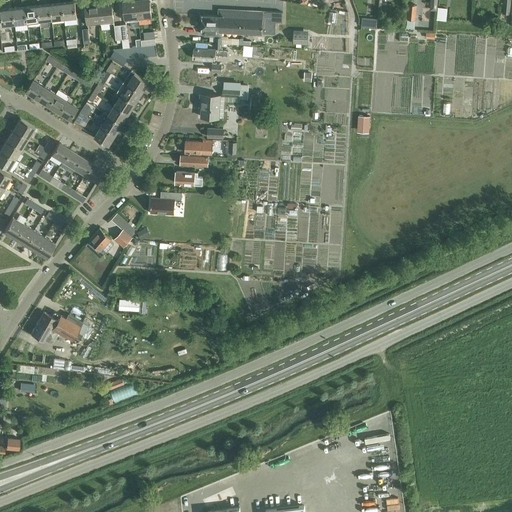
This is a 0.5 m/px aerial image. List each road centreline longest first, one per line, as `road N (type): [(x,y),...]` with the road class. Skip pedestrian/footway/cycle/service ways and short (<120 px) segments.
road 1 (unclassified): [(0,503),(511,283)]
road 2 (unclassified): [(511,248),(252,367),(0,466)]
road 3 (primary): [(92,448),(511,265)]
road 4 (track): [(346,0),(355,27),(341,278)]
road 5 (unclassified): [(10,321),(135,176)]
road 6 (unclassified): [(135,176),(170,112),(172,60),(161,0)]
road 7 (residential): [(13,102),(135,176)]
